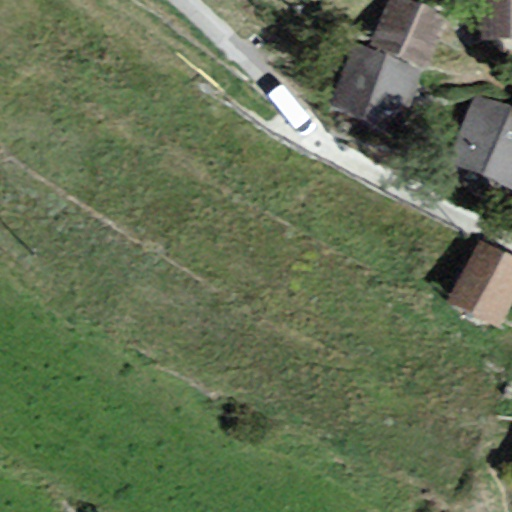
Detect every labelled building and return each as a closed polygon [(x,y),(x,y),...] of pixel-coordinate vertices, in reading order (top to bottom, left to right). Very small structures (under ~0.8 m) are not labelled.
[(433,39),(367,3),(303,118),(368,154),(433,39)] [(509,15),(447,3),(437,56),(500,67),(509,15)] [(511,146),(511,129),(456,107),(427,177),(489,202),(511,146)] [(508,281),(463,251),(421,312),(466,342),(508,281)] [(511,435),(508,434),(494,490),(511,494),(511,435)]
